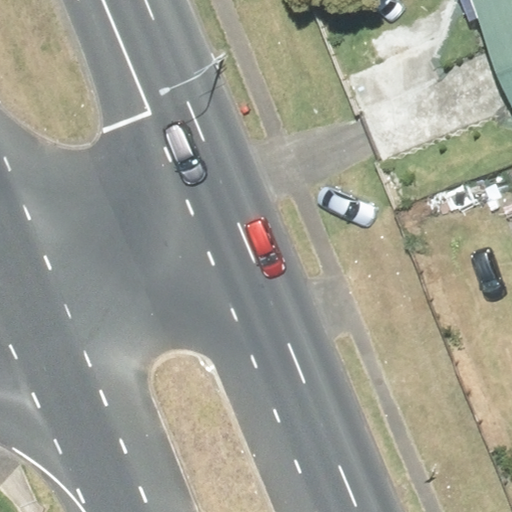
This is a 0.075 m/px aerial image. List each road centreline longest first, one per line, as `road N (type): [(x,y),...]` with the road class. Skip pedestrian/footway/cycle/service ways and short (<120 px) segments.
road 1 (primary): [(132,0),(244,260)]
road 2 (primary): [(244,260),(350,511)]
road 3 (primary): [(130,511),(53,320)]
road 4 (tertiary): [(53,320),(244,260)]
road 5 (primary): [(53,320),(0,195)]
